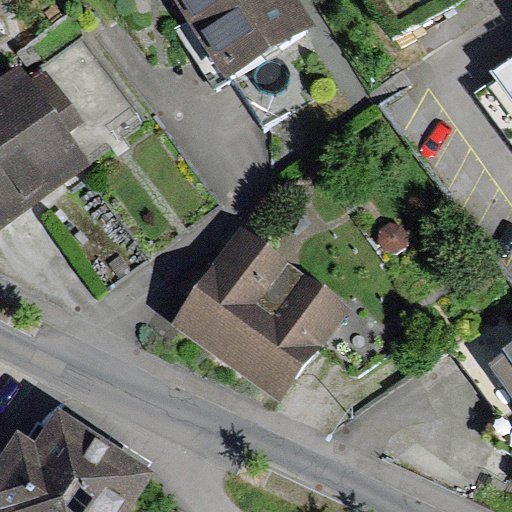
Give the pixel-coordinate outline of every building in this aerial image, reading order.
[(158,0),(220,96),(311,38),(286,0),(158,0)] [(0,100),(0,242),(87,179),(19,87),(0,100)] [(172,332),(281,410),(352,313),(243,235),(172,332)] [(511,370),(492,386),(511,413),(511,370)] [(0,483),(0,511),(133,511),(146,492),(56,436),(35,470),(16,458),(0,483)]
